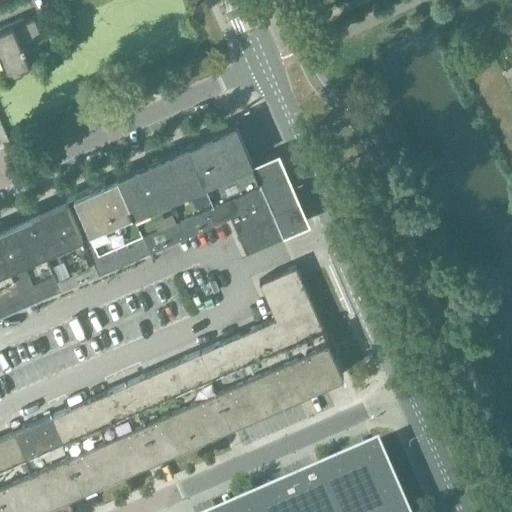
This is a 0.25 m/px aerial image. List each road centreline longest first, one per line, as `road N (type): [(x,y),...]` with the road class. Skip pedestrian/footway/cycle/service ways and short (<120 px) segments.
road 1 (residential): [(399,397),(132,511)]
road 2 (residential): [(0,412),(236,308),(223,279)]
road 3 (residential): [(12,174),(264,65)]
road 4 (residential): [(223,279),(207,244),(0,334)]
road 5 (unclassified): [(333,235),(264,65)]
road 6 (unclassified): [(399,397),(333,235)]
road 7 (unclassified): [(449,511),(399,397)]
